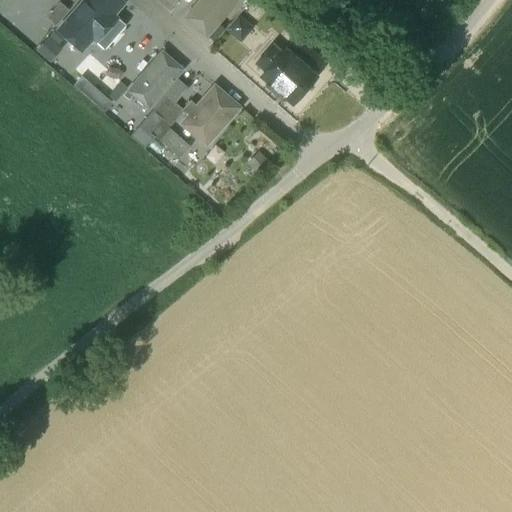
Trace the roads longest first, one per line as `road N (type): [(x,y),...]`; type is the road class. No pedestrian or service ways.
road 1 (unclassified): [(0,415),(318,156)]
road 2 (unclassified): [(318,156),(144,0)]
road 3 (unclassified): [(511,276),(347,135)]
road 4 (unclassified): [(347,135),(386,106),(487,0)]
